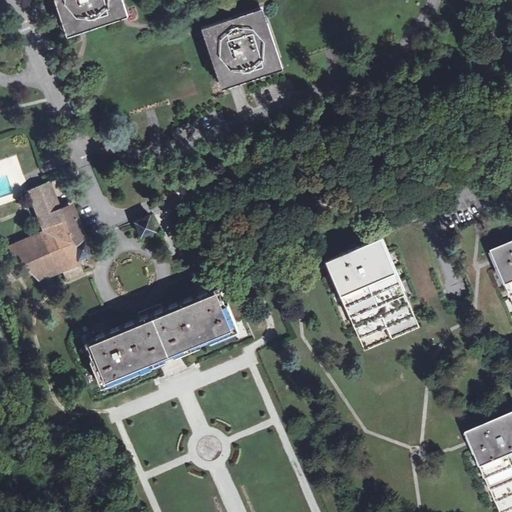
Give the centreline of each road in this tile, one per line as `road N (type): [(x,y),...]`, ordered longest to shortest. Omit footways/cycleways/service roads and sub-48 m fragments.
road 1 (residential): [(433,0),(416,46),(342,88),(186,140),(76,144)]
road 2 (residential): [(76,144),(11,0)]
road 3 (residential): [(107,222),(225,178)]
